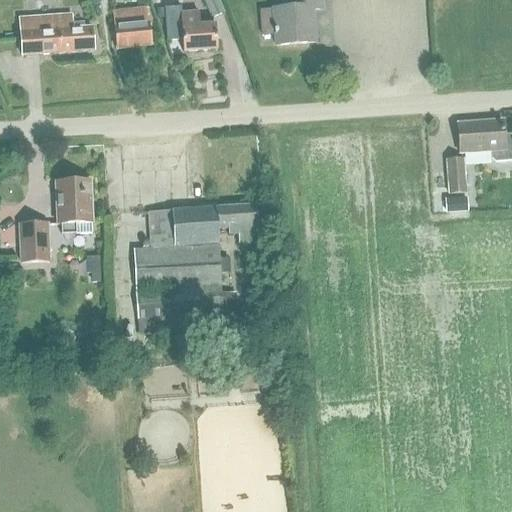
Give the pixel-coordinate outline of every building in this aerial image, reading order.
[(203,0),(212,19),(224,14),(217,0),(203,0)] [(273,11),(260,12),(262,37),(275,36),(275,47),(315,44),(314,28),(311,28),(310,11),(323,10),(321,0),(292,0),(294,9),(273,11)] [(217,51),(215,27),(199,28),(198,14),(181,15),(181,8),(164,10),(167,43),(182,42),(183,54),(217,51)] [(148,9),(112,13),(116,51),(152,47),(148,9)] [(72,30),(71,16),(19,20),(22,58),(93,53),(92,29),(72,30)] [(503,137),(502,122),(457,125),(459,155),(490,153),(491,159),(495,163),(511,162),(511,160),(511,138),(509,136),(503,137)] [(465,194),(463,161),(446,162),(448,195),(465,194)] [(57,226),(61,226),(61,236),(92,235),(90,183),(56,185),(57,226)] [(466,206),(450,206),(450,214),(466,214),(466,206)] [(258,245),(257,207),(148,214),(150,251),(134,252),(136,292),(210,288),(211,290),(219,289),(218,287),(220,287),(219,256),(218,231),(228,231),(228,237),(237,236),(238,246),(258,245)] [(49,263),(47,225),(19,226),(21,264),(49,263)] [(98,259),(85,259),(86,276),(90,275),(91,285),(99,285),(98,259)] [(136,295),(138,334),(223,326),(221,289),(219,289),(211,290),(136,295)]
